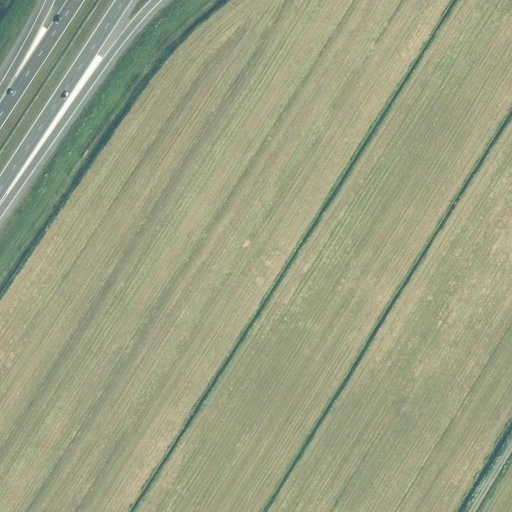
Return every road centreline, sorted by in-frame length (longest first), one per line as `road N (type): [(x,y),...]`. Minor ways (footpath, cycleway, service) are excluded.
road 1 (motorway): [(0,209),(117,47),(161,0)]
road 2 (motorway): [(0,189),(123,0)]
road 3 (motorway): [(73,0),(0,114)]
